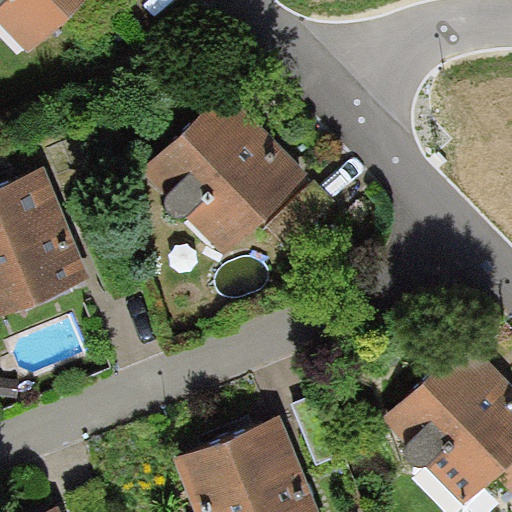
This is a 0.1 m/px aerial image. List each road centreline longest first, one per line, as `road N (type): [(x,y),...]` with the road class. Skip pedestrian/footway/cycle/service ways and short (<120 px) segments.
road 1 (residential): [(489,256),(0,450)]
road 2 (residential): [(333,92),(489,256)]
road 3 (residential): [(333,92),(399,43),(432,31),(511,26)]
road 4 (residential): [(244,0),(333,92)]
